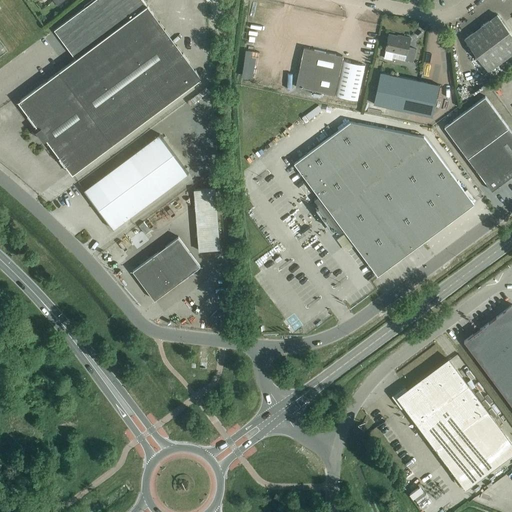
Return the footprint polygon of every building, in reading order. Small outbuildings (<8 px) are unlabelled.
[(36,130),(44,141),(46,139),(72,174),(201,78),(142,0),(94,0),(54,30),(75,59),(18,102),(38,129),(36,130)] [(465,39),(489,71),(511,53),(511,35),(497,15),(465,39)] [(384,58),(392,59),(393,52),(406,54),(405,60),(413,62),(416,49),(408,47),(410,38),(401,36),(401,37),(389,34),(385,50),(386,50),(384,58)] [(296,87),(335,95),(343,56),(304,48),(296,87)] [(365,65),(343,61),(336,96),(358,100),(365,65)] [(374,104),(432,116),(439,85),(380,72),(374,104)] [(511,132),(485,96),(444,127),(492,191),(511,175),(511,132)] [(309,120),(322,111),(318,106),(305,115),(309,120)] [(350,121),(294,163),(319,197),(314,200),(324,214),(339,234),(344,230),(378,275),(474,204),(424,136),(350,121)] [(84,190),(113,229),(188,173),(160,134),(84,190)] [(220,249),(215,189),(194,190),(199,251),(220,249)] [(150,231),(143,222),(139,226),(145,234),(150,231)] [(133,270),(155,300),(200,266),(178,237),(133,270)] [(511,305),(464,341),(511,405),(511,305)] [(406,406),(466,486),(511,451),(511,445),(448,360),(408,390),(406,386),(393,396),(402,408),(406,406)]
